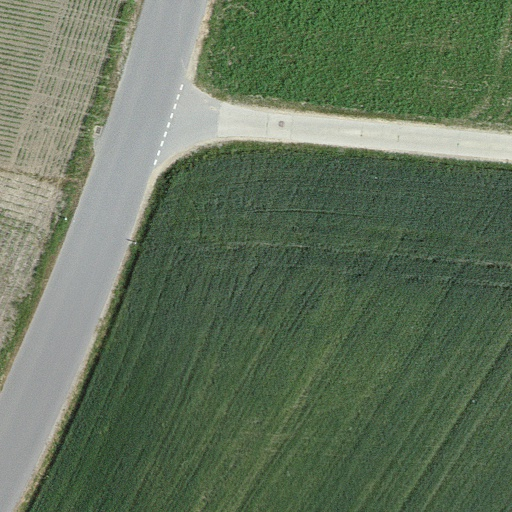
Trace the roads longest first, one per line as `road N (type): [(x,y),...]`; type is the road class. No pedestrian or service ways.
road 1 (tertiary): [(0,477),(63,356),(149,115),(175,0)]
road 2 (track): [(511,150),(149,115)]
